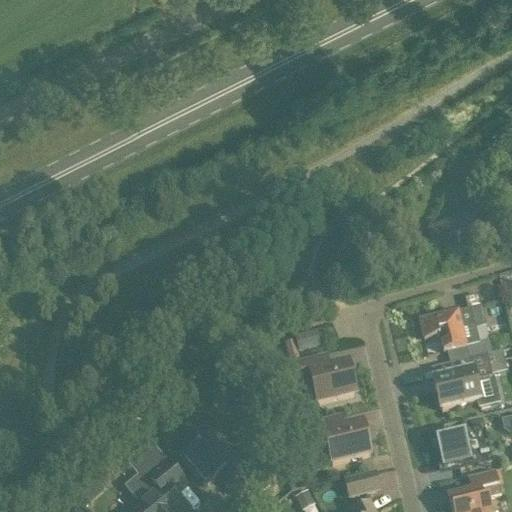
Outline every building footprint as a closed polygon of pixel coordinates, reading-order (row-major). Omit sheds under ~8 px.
[(428,239),(432,246),(438,261),(484,240),(474,218),(443,232),(428,239)] [(507,302),(511,299),(511,282),(503,287),(507,302)] [(478,297),(464,300),(467,311),(480,308),(478,297)] [(456,313),(418,322),(422,342),(437,339),(436,334),(445,332),(447,343),(439,345),(441,353),(464,348),(467,360),(492,354),(489,342),(478,344),(475,330),(485,328),(480,308),(458,314),(458,313),(456,313)] [(298,354),(324,348),(320,332),(294,338),(298,354)] [(470,372),(432,381),(439,412),(479,402),(474,383),(491,379),(490,376),(506,372),(502,353),(492,355),(492,354),(467,360),(470,372)] [(316,371),(314,359),(293,365),(297,383),(309,380),(315,406),(354,396),(347,363),(316,371)] [(342,428),(340,417),(303,426),(308,446),(324,442),(330,467),(369,457),(361,424),(342,428)] [(439,476),(491,463),(483,428),(463,433),(434,440),(440,465),(437,466),(439,476)] [(252,483),(224,449),(212,434),(181,459),(204,487),(217,476),(235,497),(252,483)] [(137,504),(126,511),(179,511),(182,510),(171,496),(184,485),(164,461),(149,443),(128,461),(139,476),(124,488),(137,504)] [(451,511),(490,511),(487,499),(500,496),(494,472),(467,479),(470,491),(447,496),(451,511)] [(349,498),(378,491),(373,474),(344,481),(349,498)]
